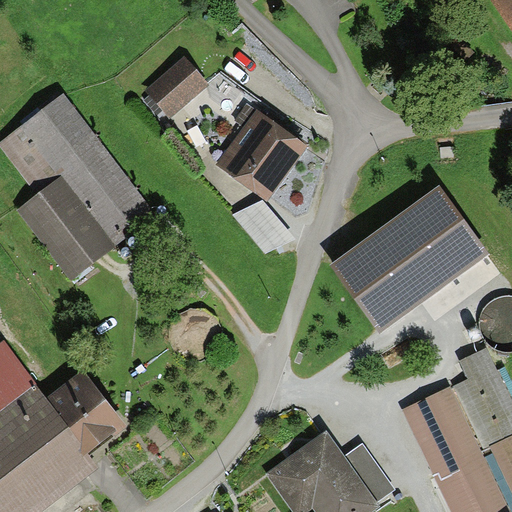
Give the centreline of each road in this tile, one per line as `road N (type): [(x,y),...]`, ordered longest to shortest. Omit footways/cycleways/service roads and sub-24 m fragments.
road 1 (residential): [(357,119),(258,403),(228,444),(147,511)]
road 2 (residential): [(357,119),(238,0)]
road 3 (residential): [(511,114),(409,126),(357,119)]
